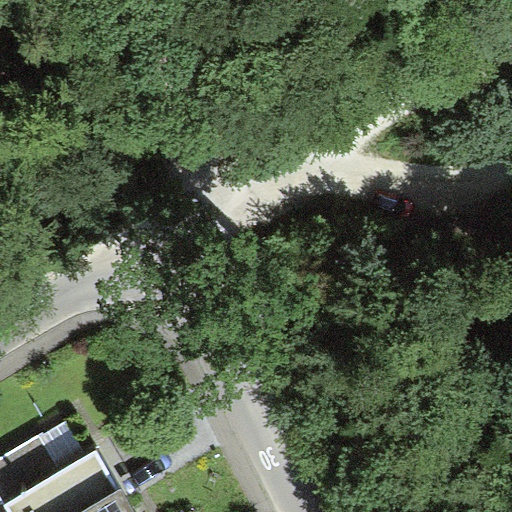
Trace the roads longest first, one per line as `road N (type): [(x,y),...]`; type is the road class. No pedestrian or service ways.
road 1 (residential): [(0,335),(103,278),(141,277),(172,292),(203,320),(295,511)]
road 2 (track): [(141,277),(289,155),(511,56)]
road 3 (track): [(229,204),(101,0)]
road 4 (track): [(289,155),(457,194),(511,188)]
